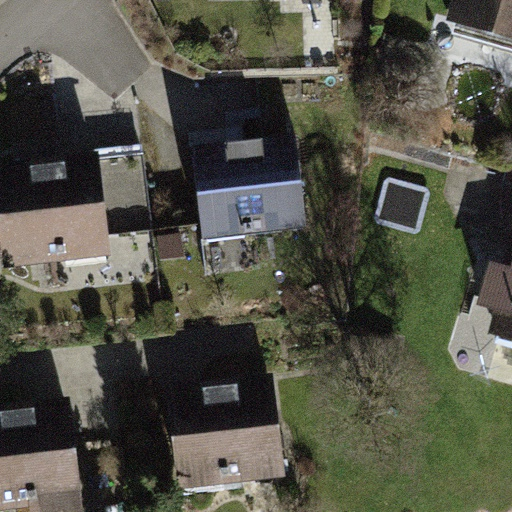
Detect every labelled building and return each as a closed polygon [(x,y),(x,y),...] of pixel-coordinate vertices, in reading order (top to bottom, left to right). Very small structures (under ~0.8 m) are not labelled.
[(511,0),(454,0),(446,28),(511,46),(511,0)] [(299,146),(196,158),(206,247),(309,235),(299,146)] [(97,165),(0,179),(0,202),(11,277),(111,263),(97,165)] [(511,272),(491,346),(511,352),(511,272)] [(276,385),(170,398),(184,505),(289,492),(276,385)] [(85,511),(73,413),(0,422),(0,511),(25,511),(29,511),(85,511)]
